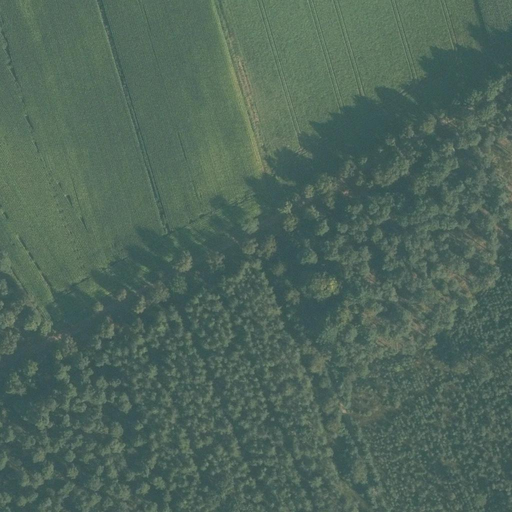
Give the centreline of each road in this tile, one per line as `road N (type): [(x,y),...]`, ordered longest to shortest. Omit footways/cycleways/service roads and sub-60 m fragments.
road 1 (track): [(273,220),(511,82)]
road 2 (track): [(273,220),(46,340)]
